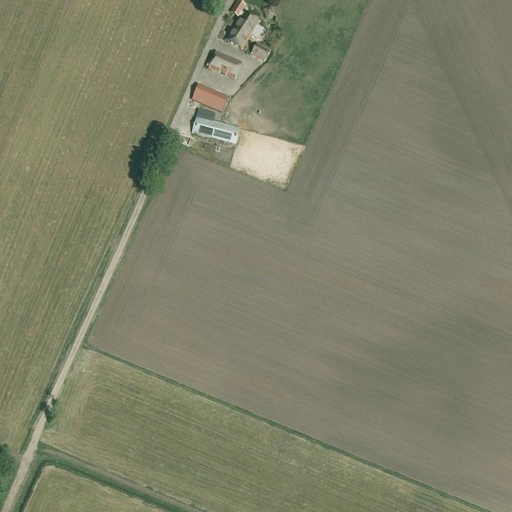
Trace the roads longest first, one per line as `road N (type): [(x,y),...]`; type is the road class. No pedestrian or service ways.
road 1 (track): [(4,511),(173,128)]
road 2 (unclassified): [(173,128),(229,0)]
